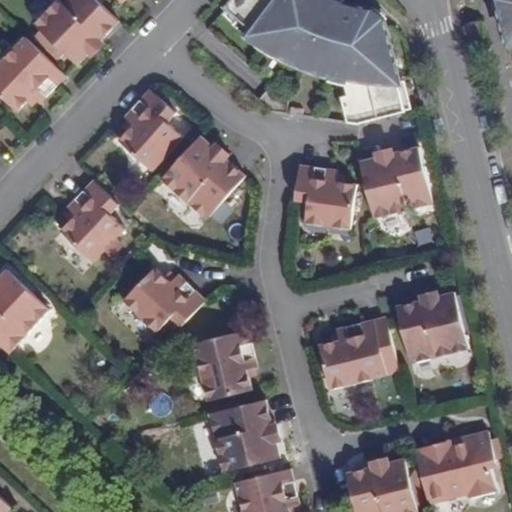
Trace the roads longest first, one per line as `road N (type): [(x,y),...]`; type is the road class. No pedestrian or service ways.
road 1 (residential): [(511,319),(430,0)]
road 2 (residential): [(154,37),(0,194)]
road 3 (residential): [(264,138),(278,151),(269,282),(275,310)]
road 4 (residential): [(154,37),(264,138)]
road 5 (residential): [(275,310),(309,455)]
